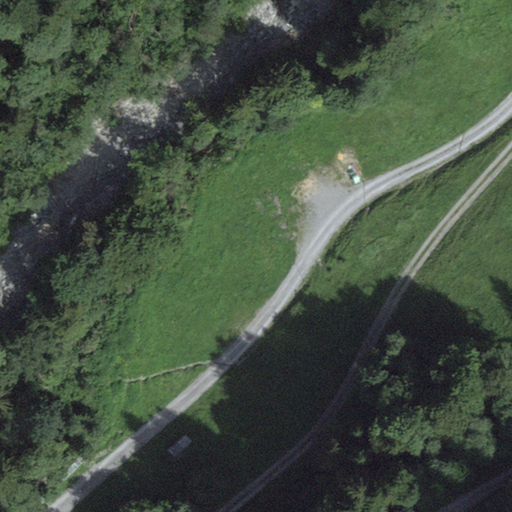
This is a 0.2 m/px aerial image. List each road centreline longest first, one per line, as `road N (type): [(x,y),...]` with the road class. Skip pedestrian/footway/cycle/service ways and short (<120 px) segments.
road 1 (track): [(61,511),(253,321),(348,196),(470,139),(511,97)]
road 2 (track): [(511,153),(420,252),(337,389),(242,511)]
